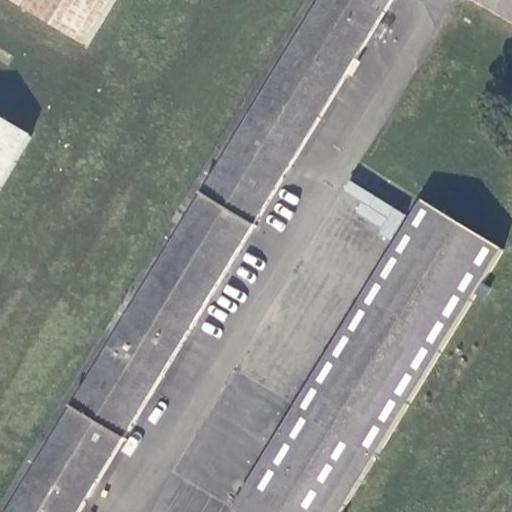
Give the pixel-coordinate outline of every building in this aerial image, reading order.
[(3,0),(92,47),(117,0),(3,0)] [(82,511),(390,0),(320,0),(12,511),(82,511)] [(511,0),(478,0),(511,19),(511,0)] [(0,184),(29,128),(0,112),(0,184)] [(346,511),(506,250),(427,203),(238,511),(346,511)]
